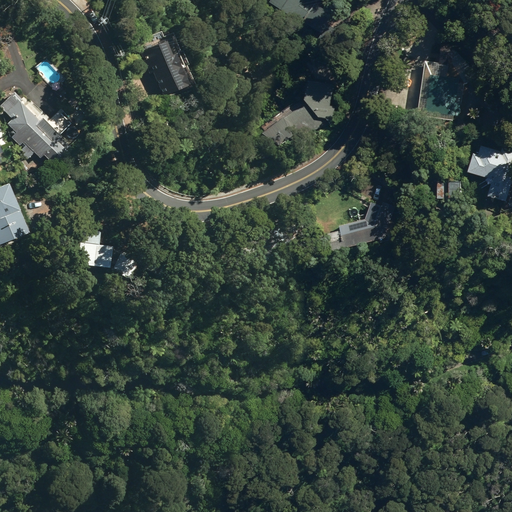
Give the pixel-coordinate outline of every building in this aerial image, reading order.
[(322,35),(315,46),(332,56),(344,35),(330,26),(335,17),(321,8),(325,0),(278,0),(274,7),(296,21),(297,20),(322,35)] [(148,76),(152,75),(162,100),(185,91),(172,57),(169,58),(163,45),(140,54),(148,76)] [(429,115),(460,119),(462,105),(458,104),(461,81),(433,77),(429,115)] [(335,126),(339,104),(334,103),(337,84),(314,80),(311,100),(313,103),(308,107),(303,109),(291,117),(290,117),(268,132),(283,144),(306,129),(309,133),(333,123),(335,126)] [(43,157),(52,167),(67,153),(61,147),(64,144),(42,119),(37,123),(21,106),(4,122),(20,139),(11,147),(24,162),(33,154),(39,161),(43,157)] [(511,151),(504,149),(503,153),(480,146),(470,175),(494,182),(489,199),(496,201),(502,215),(504,214),(505,217),(511,214),(511,151)] [(438,183),(438,200),(450,201),(450,202),(463,202),(463,183),(438,183)] [(0,248),(28,237),(8,186),(0,188),(0,248)] [(329,238),(333,254),(387,242),(389,235),(388,234),(397,209),(384,205),(383,208),(378,207),(374,220),(340,227),(341,232),(333,234),(333,238),(329,238)] [(255,235),(263,262),(309,250),(302,223),(255,235)] [(99,235),(83,233),(77,285),(107,288),(111,249),(98,247),(99,235)] [(110,273),(128,284),(138,265),(119,256),(110,273)]
